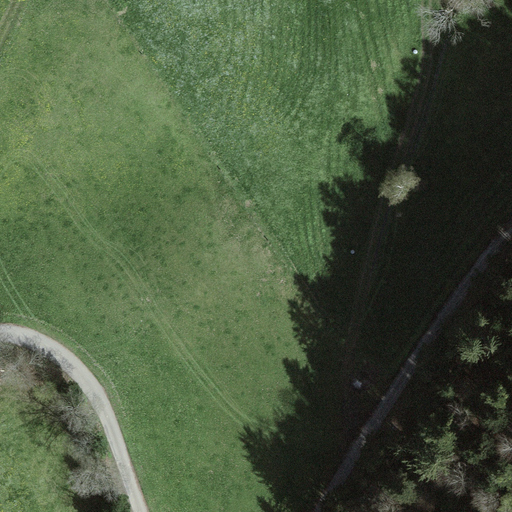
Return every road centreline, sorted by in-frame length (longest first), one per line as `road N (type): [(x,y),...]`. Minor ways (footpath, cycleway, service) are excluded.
road 1 (track): [(317,511),(511,224)]
road 2 (track): [(0,329),(35,336),(85,373),(107,409),(143,511)]
